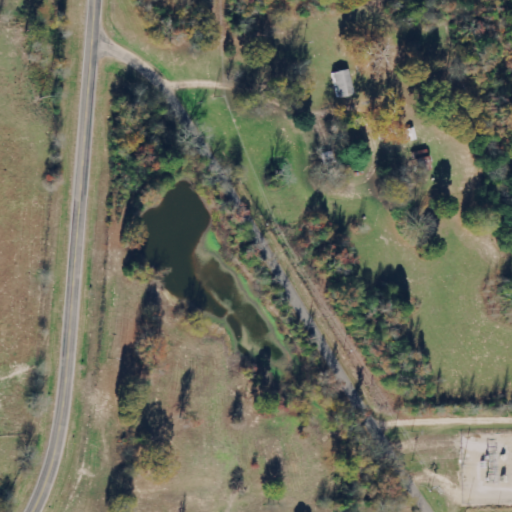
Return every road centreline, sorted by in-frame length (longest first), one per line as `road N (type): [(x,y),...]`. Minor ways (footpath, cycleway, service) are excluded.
road 1 (residential): [(419,487),(186,108),(156,75),(91,50)]
road 2 (tertiary): [(31,511),(59,434),(66,384),(93,0)]
road 3 (residential): [(68,511),(112,489),(419,487)]
